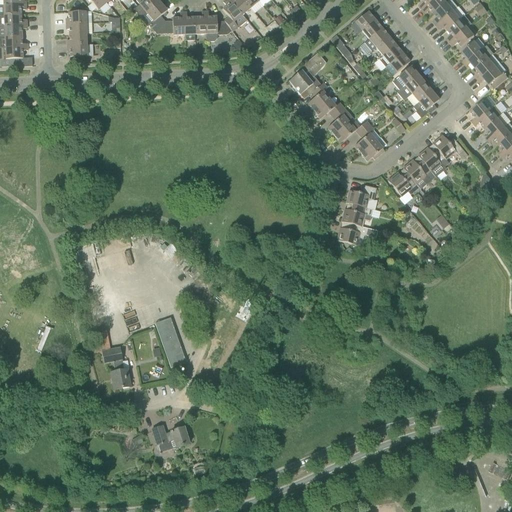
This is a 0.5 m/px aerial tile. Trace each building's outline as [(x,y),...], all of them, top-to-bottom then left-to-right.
[(88,0),(98,11),(106,4),(102,0),(88,0)] [(137,7),(134,10),(138,15),(136,16),(140,20),(161,2),(160,0),(145,0),(139,6),(137,7)] [(222,11),(228,18),(224,22),(231,32),(232,34),(238,29),(233,23),(242,16),(228,0),(226,0),(223,3),(226,7),(222,11)] [(250,9),(242,0),(235,0),(234,1),(232,0),(228,0),(242,16),(250,9)] [(242,0),(250,9),(254,14),(263,7),(256,0),(242,0)] [(419,6),(422,10),(434,0),(421,0),(423,2),(419,6)] [(430,11),(434,15),(446,4),(447,4),(451,0),(434,0),(422,10),(426,14),(430,11)] [(147,28),(149,26),(156,36),(165,23),(161,17),(167,12),(163,8),(165,6),(161,2),(140,20),(147,28)] [(433,23),(436,27),(453,12),(454,12),(447,4),(446,4),(434,15),(437,19),(433,23)] [(26,9),(26,5),(0,6),(0,17),(4,17),(21,16),(20,9),(26,9)] [(488,14),(481,5),(475,10),(481,18),(488,14)] [(453,12),(436,27),(439,31),(444,27),(447,31),(465,17),(466,16),(459,8),(454,12),(453,12)] [(92,24),(91,13),(68,14),(68,20),(66,20),(66,25),(92,24)] [(195,36),(206,35),(205,13),(202,13),(202,18),(194,19),(195,36)] [(206,35),(206,43),(214,43),(217,40),(217,36),(228,36),(231,32),(228,28),(223,22),(217,23),(216,18),(208,18),(208,13),(205,13),(206,35)] [(371,17),(368,13),(365,15),(364,13),(353,22),(355,24),(362,32),(377,20),(374,16),(371,17)] [(173,37),(184,36),(183,14),(180,14),(180,19),(172,20),(172,22),(165,23),(156,36),(157,36),(173,35),(173,37)] [(195,42),(195,36),(194,19),(187,19),(187,14),(183,14),(184,36),(185,36),(185,42),(195,42)] [(21,21),(21,16),(4,17),(0,17),(0,27),(4,28),(27,27),(26,21),(21,21)] [(274,22),(279,27),(285,22),(280,17),(274,22)] [(450,43),(467,29),(472,25),(465,17),(447,31),(451,36),(446,39),(450,43)] [(495,23),(490,18),(486,21),(491,27),(495,23)] [(279,27),(274,22),(272,19),(264,26),(271,34),(272,32),(279,27)] [(369,41),(382,30),(378,26),(380,24),(377,20),(362,32),(369,41)] [(92,24),(66,25),(66,31),(69,31),(69,36),(86,35),(92,35),(92,24)] [(0,38),(22,38),(21,30),(27,30),(27,27),(4,28),(0,27),(0,38)] [(453,48),(458,44),(461,48),(474,37),(467,29),(450,43),(453,48)] [(376,49),(391,36),(387,32),(385,34),(382,30),(369,41),(376,49)] [(500,35),(496,30),(493,33),(492,34),(495,38),(500,35)] [(69,41),(67,41),(67,47),(86,46),(86,35),(69,36),(69,41)] [(396,46),(392,42),(394,41),(391,36),(376,49),(383,57),(396,46)] [(344,47),(336,37),(330,41),(339,51),(344,47)] [(0,49),(28,49),(27,45),(22,45),(22,38),(0,38),(0,49)] [(474,43),(461,54),(466,60),(462,63),(464,65),(486,48),(479,39),(474,43)] [(93,46),(86,46),(67,47),(67,52),(70,52),(70,58),(73,58),(73,66),(87,65),(87,57),(93,57),(93,46)] [(401,49),(399,51),(396,46),(383,57),(380,60),(387,68),(389,65),(389,66),(405,53),(401,49)] [(351,56),(344,47),(339,51),(346,60),(351,56)] [(471,65),(475,70),(488,60),(493,56),(494,55),(487,47),(486,48),(464,65),(466,68),(471,65)] [(503,56),(507,51),(503,47),(499,52),(503,56)] [(0,60),(1,61),(1,68),(17,68),(17,60),(23,60),(22,52),(28,52),(28,49),(0,49),(0,60)] [(392,77),(410,63),(406,59),(408,57),(405,53),(389,66),(386,69),(392,77)] [(296,72),(298,75),(289,83),(300,96),(304,93),(308,90),(312,94),(321,87),(314,78),(326,65),(318,54),(296,72)] [(353,68),(356,65),(353,61),(351,56),(346,60),(353,68)] [(374,63),(380,72),(385,68),(379,60),(374,63)] [(478,82),(495,68),(488,60),(475,70),(480,76),(476,80),(478,82)] [(360,76),(363,74),(362,72),(363,71),(358,64),(356,65),(353,68),(360,76)] [(411,68),(398,78),(392,83),(399,92),(420,75),(416,70),(414,72),(411,68)] [(495,68),(478,82),(480,85),(484,81),(489,87),(490,86),(494,91),(508,79),(505,75),(502,77),(495,68)] [(367,78),(363,74),(360,76),(367,85),(370,82),(373,79),(370,76),(367,78)] [(412,96),(425,85),(421,80),(423,79),(420,75),(399,92),(397,94),(404,102),(412,95),(412,96)] [(312,111),(314,113),(329,100),(323,93),(327,89),(323,85),(321,87),(312,94),(315,99),(307,105),(311,110),(311,111),(312,111)] [(419,104),(434,91),(430,87),(428,89),(425,85),(412,96),(419,104)] [(429,116),(436,110),(433,106),(439,101),(435,97),(437,95),(434,91),(419,104),(413,109),(416,112),(415,113),(421,120),(427,114),(429,116)] [(383,100),(385,103),(389,101),(386,97),(383,99),(378,93),(373,96),(379,103),(383,100)] [(497,106),(490,97),(471,113),(476,119),(471,123),(473,125),(495,107),(497,106)] [(316,116),(320,121),(328,114),(332,118),(343,109),(339,104),(335,108),(329,100),(314,113),(315,115),(315,116),(316,116)] [(392,104),(389,101),(385,103),(392,112),(397,108),(396,108),(392,104)] [(480,124),(484,130),(502,115),(495,107),(473,125),(476,128),(480,124)] [(353,121),(347,113),(343,109),(332,118),(335,123),(327,129),(331,134),(331,135),(331,136),(332,135),(334,137),(349,124),(353,121)] [(487,142),(509,124),(502,115),(484,130),(489,136),(485,139),(487,142)] [(366,123),(359,129),(353,121),(349,124),(334,137),(335,139),(335,140),(336,140),(340,145),(355,132),(359,137),(370,127),(366,123)] [(401,136),(405,132),(395,121),(391,124),(401,136)] [(509,124),(487,142),(489,144),(494,141),(498,147),(511,135),(511,126),(510,123),(509,124)] [(380,139),(373,132),(370,127),(359,137),(362,141),(354,148),(358,153),(358,154),(359,153),(361,155),(380,139)] [(499,156),(501,158),(511,149),(511,135),(498,147),(503,152),(499,156)] [(462,162),(468,157),(453,139),(448,143),(442,137),(432,145),(440,154),(445,160),(454,152),(462,162)] [(381,139),(380,140),(380,139),(361,155),(362,157),(362,158),(362,159),(363,158),(367,163),(382,150),(387,146),(381,139)] [(443,168),(448,164),(445,160),(440,154),(435,158),(427,149),(417,157),(425,167),(435,178),(444,170),(443,168)] [(507,157),(511,162),(511,149),(501,158),(503,161),(507,157)] [(416,185),(422,180),(426,186),(435,178),(425,167),(420,171),(413,161),(403,170),(411,179),(416,185)] [(410,197),(414,193),(419,189),(416,185),(411,179),(406,183),(398,174),(388,182),(401,198),(407,193),(410,197)] [(364,186),(361,195),(349,192),(346,204),(358,208),(366,209),(368,202),(373,202),(376,189),(364,186)] [(344,210),(341,223),(353,226),(361,228),(363,221),(369,222),(372,211),(366,209),(358,208),(356,214),(344,210)] [(410,215),(405,210),(400,214),(405,219),(410,215)] [(479,221),(473,213),(467,218),(473,225),(479,221)] [(436,221),(446,233),(450,230),(440,217),(436,221)] [(378,232),(368,230),(361,228),(353,226),(352,232),(340,229),(336,242),(357,247),(359,239),(365,241),(366,237),(376,239),(378,232)] [(155,325),(170,369),(185,364),(170,319),(155,325)] [(91,336),(92,341),(108,338),(107,332),(91,335),(91,336)] [(120,349),(110,351),(101,353),(104,365),(113,363),(115,373),(111,374),(114,391),(130,388),(127,371),(124,372),(122,362),(120,349)] [(152,431),(157,446),(159,445),(162,453),(176,449),(189,445),(184,428),(165,435),(162,427),(152,431)] [(138,437),(131,441),(135,448),(142,444),(138,437)]
